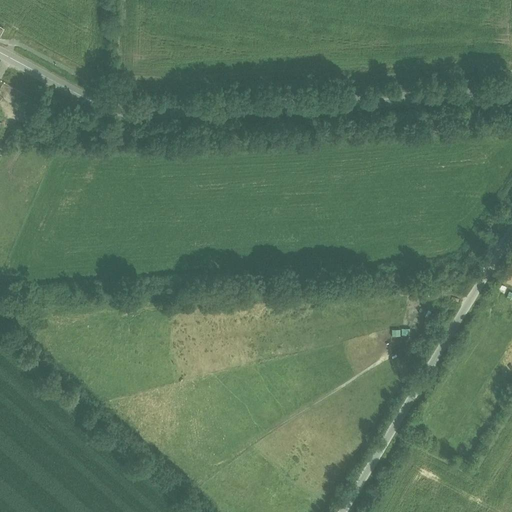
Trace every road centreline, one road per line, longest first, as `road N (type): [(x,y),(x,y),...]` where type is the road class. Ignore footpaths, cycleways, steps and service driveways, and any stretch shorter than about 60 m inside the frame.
road 1 (secondary): [(511,90),(127,110),(90,100),(0,52)]
road 2 (unclassified): [(342,511),(511,231)]
